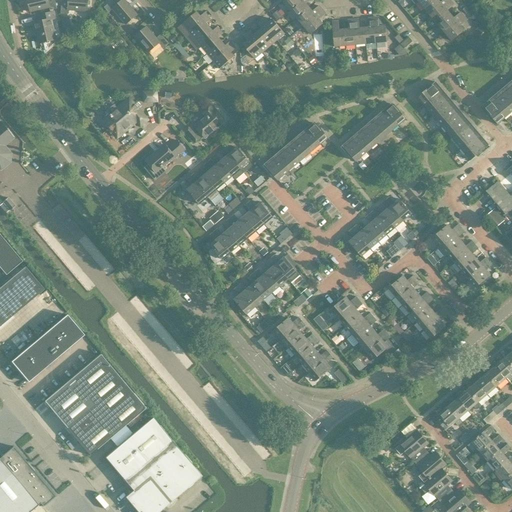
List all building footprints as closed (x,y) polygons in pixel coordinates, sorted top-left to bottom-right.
[(27,0),(30,12),(49,8),(50,10),(57,9),(54,0),(27,0)] [(61,0),(60,14),(68,15),(68,10),(87,12),(88,0),(61,0)] [(125,25),(137,16),(123,0),(122,0),(118,4),(114,0),(112,0),(103,8),(108,13),(112,9),(125,25)] [(286,0),(283,2),(290,10),(302,0),(286,0)] [(302,0),(290,10),(296,18),(309,8),(306,4),(310,0),(302,0)] [(421,0),(418,2),(425,10),(437,0),(421,0)] [(438,0),(437,0),(425,10),(431,18),(451,2),(449,0),(444,0),(441,3),(438,0)] [(451,2),(431,18),(438,26),(451,15),(447,11),(454,5),(451,2)] [(309,8),(296,18),(303,26),(322,10),(320,7),(312,12),(309,8)] [(322,10),(303,26),(310,35),(322,24),(319,20),(326,14),(322,10)] [(182,24),(189,33),(207,16),(205,13),(200,17),(196,12),(182,24)] [(39,44),(43,43),(45,52),(54,43),(54,40),(55,40),(51,20),(54,19),(53,13),(39,16),(40,22),(32,24),(34,32),(36,32),(39,44)] [(451,15),(438,26),(445,34),(464,17),(461,13),(454,19),(451,15)] [(207,16),(189,33),(194,39),(209,27),(206,23),(210,19),(207,16)] [(464,17),(445,34),(451,42),(464,31),(460,27),(467,21),(464,17)] [(261,22),(277,41),(285,34),(273,20),(268,23),(264,18),(261,22)] [(371,19),(373,44),(387,43),(385,26),(379,26),(378,18),(371,19)] [(362,28),(364,45),(373,44),(371,19),(368,19),(369,27),(362,28)] [(351,21),(353,46),(364,45),(362,28),(359,28),(358,20),(351,21)] [(341,30),(343,47),(353,46),(351,21),(348,21),(349,29),(341,30)] [(258,32),(269,47),(277,41),(261,22),(257,24),(261,29),(258,32)] [(335,47),(343,47),(341,30),(338,30),(338,22),(333,22),(334,31),(333,31),(335,47)] [(475,29),(480,35),(485,31),(480,25),(475,29)] [(146,27),(134,37),(148,53),(159,43),(164,48),(168,44),(161,35),(156,39),(146,27)] [(209,27),(194,39),(201,47),(220,30),(217,27),(212,31),(209,27)] [(220,30),(201,47),(208,55),(222,42),(218,38),(223,34),(220,30)] [(246,33),(262,53),(269,47),(258,32),(253,35),(249,30),(246,33)] [(254,59),(262,53),(246,33),(242,36),(246,41),(242,44),(254,59)] [(409,37),(401,44),(404,48),(413,42),(409,37)] [(222,42),(208,55),(213,61),(232,45),(229,42),(225,46),(222,42)] [(232,45),(213,61),(220,69),(234,57),(230,53),(235,49),(232,45)] [(418,98),(424,105),(425,104),(429,109),(428,110),(433,116),(434,115),(448,103),(444,98),(447,96),(444,92),(440,94),(434,86),(437,83),(436,83),(418,98)] [(503,94),(511,104),(511,86),(509,89),(507,86),(503,90),(505,93),(503,94)] [(483,106),(482,107),(488,113),(488,114),(489,115),(490,115),(498,125),(505,120),(505,119),(508,123),(511,119),(511,116),(511,114),(511,113),(511,104),(503,94),(498,99),(496,96),(492,99),(494,102),(486,109),(483,106)] [(123,104),(103,121),(117,138),(136,122),(140,126),(147,120),(132,102),(126,107),(123,104)] [(448,103),(434,115),(438,120),(437,121),(443,127),(444,126),(458,114),(453,109),(456,107),(453,103),(450,105),(448,103)] [(394,106),(377,120),(387,132),(391,128),(393,131),(405,120),(407,122),(394,106)] [(206,117),(196,126),(206,138),(224,123),(223,122),(226,120),(215,108),(213,110),(211,108),(204,114),(206,117)] [(458,114),(444,126),(448,131),(447,132),(452,138),(453,138),(466,125),(463,121),(466,118),(462,114),(459,116),(458,114)] [(366,130),(376,141),(380,138),(382,140),(389,134),(387,132),(377,120),(366,130)] [(3,145),(13,137),(0,121),(0,169),(0,170),(9,162),(10,154),(3,145)] [(317,125),(300,139),(309,151),(313,147),(315,150),(328,139),(317,125)] [(466,125),(453,138),(457,142),(456,143),(461,149),(462,148),(476,137),(472,132),(475,129),(471,125),(468,127),(466,125)] [(189,127),(184,131),(186,133),(194,143),(200,139),(191,128),(189,127)] [(355,139),(365,150),(370,147),(372,149),(378,143),(376,141),(366,130),(355,139)] [(476,137),(462,148),(467,153),(465,154),(471,161),(487,148),(486,147),(485,148),(481,143),(484,140),(481,136),(478,139),(476,137)] [(288,148),(298,160),(303,156),(305,159),(311,153),(309,151),(300,139),(288,148)] [(344,148),(356,162),(356,161),(355,159),(359,156),(361,158),(367,153),(365,150),(355,139),(344,148)] [(175,158),(176,158),(185,150),(177,141),(168,149),(165,145),(146,161),(157,173),(175,158)] [(224,148),(223,149),(243,173),(244,173),(252,166),(249,162),(237,148),(232,152),(227,146),(227,145),(224,148)] [(278,157),(288,169),(292,165),(294,167),(300,162),(298,160),(288,148),(278,157)] [(221,150),(219,152),(220,153),(225,158),(220,162),(232,177),(235,180),(243,173),(223,149),(221,150)] [(266,167),(276,179),(278,181),(279,180),(277,178),(281,174),(283,176),(290,171),(288,169),(278,157),(266,167)] [(210,160),(206,162),(207,163),(224,184),(232,177),(220,162),(216,165),(211,159),(210,160)] [(206,162),(202,166),(203,166),(208,173),(204,176),(219,194),(216,190),(224,184),(207,163),(206,162)] [(194,173),(190,176),(190,177),(207,198),(208,197),(211,201),(219,194),(204,176),(200,180),(195,173),(194,173)] [(190,176),(186,180),(192,187),(187,190),(199,205),(207,198),(190,177),(190,176)] [(261,176),(254,182),(258,187),(265,181),(261,176)] [(511,199),(497,182),(486,192),(505,215),(511,209),(511,199)] [(8,197),(2,202),(9,211),(15,206),(8,197)] [(389,197),(385,200),(386,201),(403,222),(411,214),(400,200),(395,204),(389,198),(389,197)] [(385,200),(381,204),(382,204),(387,211),(383,215),(395,229),(403,222),(386,201),(385,200)] [(247,204),(264,225),(272,218),(261,204),(256,208),(250,201),(247,204)] [(244,218),(256,232),(264,225),(247,204),(243,208),(248,214),(244,218)] [(372,211),(369,214),(369,215),(386,236),(395,229),(383,215),(378,218),(373,212),(372,211)] [(490,213),(485,217),(495,228),(499,224),(490,213)] [(369,214),(365,217),(365,218),(371,225),(366,228),(378,243),(386,236),(369,215),(369,214)] [(230,218),(247,239),(256,232),(244,218),(239,222),(233,215),(230,218)] [(227,232),(239,246),(247,239),(230,218),(226,221),(232,228),(227,232)] [(356,225),(352,228),(353,229),(370,250),(378,243),(366,228),(362,232),(356,225)] [(447,226),(433,238),(441,247),(461,229),(462,229),(458,225),(451,231),(447,226)] [(352,228),(348,231),(349,232),(354,239),(350,243),(361,257),(370,250),(353,229),(352,228)] [(217,229),(213,232),(231,253),(239,246),(227,232),(223,236),(217,229)] [(441,247),(437,249),(444,257),(444,258),(448,255),(462,243),(458,238),(464,233),(465,233),(462,229),(461,229),(441,247)] [(213,249),(209,252),(211,259),(216,265),(222,260),(231,253),(213,232),(209,236),(215,242),(210,246),(213,249)] [(0,268),(5,275),(21,262),(0,237),(0,268)] [(448,255),(454,263),(475,245),(472,241),(465,247),(462,243),(448,255)] [(454,263),(462,271),(476,259),(472,255),(479,249),(475,245),(454,263)] [(270,258),(288,280),(291,284),(300,276),(284,258),(280,262),(274,255),(270,258)] [(476,259),(462,271),(469,279),(489,262),(486,257),(485,258),(479,263),(476,259)] [(270,258),(266,262),(267,262),(272,268),(268,272),(280,287),(288,280),(270,258)] [(489,262),(469,279),(476,288),(490,276),(486,271),(492,266),(489,262)] [(25,267),(0,287),(0,326),(44,290),(25,267)] [(257,269),(253,273),(254,273),(272,294),(280,287),(268,272),(263,276),(258,270),(257,269)] [(253,273),(250,276),(256,282),(251,286),(263,301),(272,294),(254,273),(253,273)] [(389,289),(396,297),(417,280),(413,276),(407,281),(403,276),(389,289)] [(417,280),(396,297),(403,305),(417,293),(414,289),(420,284),(417,280)] [(241,283),(237,286),(238,287),(255,308),(263,301),(251,286),(247,290),(241,284),(241,283)] [(313,284),(309,288),(314,294),(318,290),(316,288),(313,284)] [(237,286),(233,290),(234,290),(239,296),(235,300),(243,311),(247,315),(248,314),(255,308),(238,287),(237,286)] [(417,293),(403,305),(410,314),(431,296),(428,292),(421,298),(417,293)] [(431,296),(410,314),(417,322),(431,310),(428,305),(434,300),(431,296)] [(332,310),(339,318),(359,301),(356,297),(350,303),(346,298),(332,310)] [(359,301),(339,318),(346,327),(360,315),(356,310),(362,305),(359,301)] [(431,310),(417,322),(424,330),(445,313),(441,309),(435,314),(431,310)] [(445,313),(424,330),(431,339),(445,327),(441,322),(448,316),(445,313)] [(360,315),(346,327),(353,335),(373,317),(370,314),(364,319),(360,315)] [(10,362),(28,382),(84,335),(66,315),(10,362)] [(373,317),(353,335),(360,343),(374,331),(370,327),(376,321),(373,317)] [(274,330),(281,339),(303,322),(299,318),(293,323),(289,318),(274,330)] [(303,322),(281,339),(288,347),(303,335),(300,331),(306,326),(303,322)] [(374,331),(360,343),(367,351),(387,334),(384,330),(378,336),(374,331)] [(303,335),(288,347),(295,356),(316,338),(313,334),(307,339),(303,335)] [(387,334),(367,351),(374,360),(388,348),(384,343),(390,338),(387,334)] [(316,338),(295,356),(302,364),(317,352),(313,347),(320,342),(316,338)] [(398,349),(393,353),(398,359),(403,355),(398,349)] [(11,350),(5,355),(9,359),(15,354),(11,350)] [(317,352),(302,364),(309,372),(330,355),(327,351),(321,356),(317,352)] [(44,401),(53,412),(89,455),(145,408),(100,354),(44,401)] [(330,355),(309,372),(317,381),(331,369),(327,364),(333,358),(330,355)] [(511,367),(505,359),(495,367),(506,379),(511,374),(511,367)] [(495,367),(486,375),(496,387),(506,379),(495,367)] [(486,375),(476,383),(487,395),(496,387),(486,375)] [(476,383),(467,391),(477,403),(487,395),(476,383)] [(467,391),(457,399),(468,411),(477,403),(467,391)] [(457,399),(448,407),(459,419),(468,411),(457,399)] [(502,404),(506,408),(507,407),(510,404),(507,400),(502,404)] [(440,417),(436,420),(445,431),(449,428),(455,422),(458,426),(461,423),(459,419),(448,407),(438,415),(440,417)] [(493,412),(488,416),(491,420),(497,416),(493,412)] [(483,420),(487,424),(491,420),(488,416),(483,420)] [(105,458),(126,483),(173,443),(152,418),(105,458)] [(399,445),(395,449),(401,456),(405,452),(414,462),(425,453),(427,451),(423,447),(428,443),(417,430),(411,423),(401,431),(407,438),(407,439),(399,445)] [(491,425),(471,442),(479,452),(492,442),(487,436),(495,430),(491,425)] [(469,432),(473,436),(477,432),(474,428),(469,432)] [(459,440),(463,445),(473,436),(469,432),(464,436),(464,435),(459,440)] [(492,442),(479,452),(487,462),(500,451),(495,446),(503,439),(499,435),(492,442)] [(173,443),(126,483),(132,491),(125,497),(125,498),(149,477),(170,503),(201,476),(173,443)] [(500,451),(487,462),(495,471),(508,461),(508,460),(503,455),(511,448),(507,445),(500,451)] [(1,457),(0,457),(0,511),(29,511),(40,503),(42,507),(55,496),(13,446),(1,456),(1,457)] [(425,453),(414,462),(423,473),(418,477),(423,482),(423,483),(440,469),(441,469),(445,465),(434,452),(430,456),(429,457),(425,453)] [(508,461),(495,471),(503,480),(511,472),(511,465),(511,464),(511,463),(511,456),(508,460),(508,461)] [(423,482),(419,486),(425,494),(429,490),(438,500),(449,491),(445,486),(451,481),(441,469),(440,469),(423,483),(423,482)] [(511,472),(503,480),(511,490),(511,489),(511,472)] [(137,511),(158,511),(170,503),(149,477),(125,498),(137,511)] [(449,491),(438,500),(447,511),(445,511),(470,511),(466,507),(470,504),(458,490),(453,495),(449,491)]
